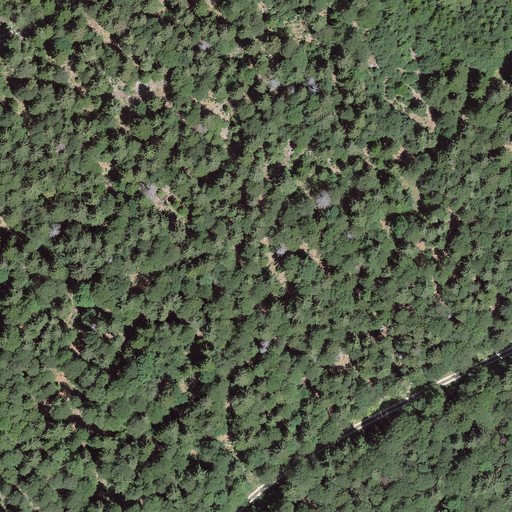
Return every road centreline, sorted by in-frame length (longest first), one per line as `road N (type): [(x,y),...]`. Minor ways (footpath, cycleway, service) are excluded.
road 1 (track): [(511,58),(423,178),(354,327),(249,479),(246,503)]
road 2 (track): [(511,349),(328,441),(246,503)]
